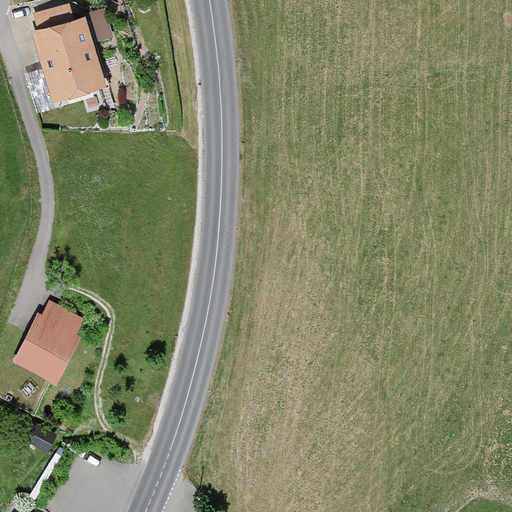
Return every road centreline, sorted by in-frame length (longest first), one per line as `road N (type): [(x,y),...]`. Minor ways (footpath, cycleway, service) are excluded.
road 1 (secondary): [(208,0),(220,101),(218,210),(202,335),(144,511)]
road 2 (track): [(0,39),(47,179),(49,214),(17,314)]
